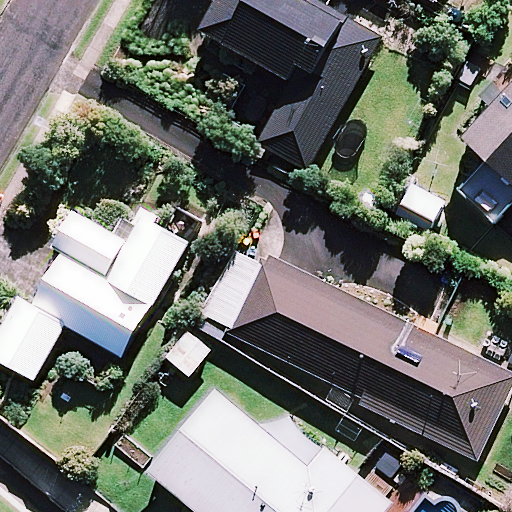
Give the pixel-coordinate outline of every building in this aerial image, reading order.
[(219,0),(199,35),(290,86),(257,145),(307,173),(383,38),(315,0),(219,0)] [(511,88),(463,141),(511,186),(511,88)] [(445,203),(406,182),(390,210),(429,232),(445,203)] [(189,245),(144,219),(127,248),(74,217),(40,276),(51,282),(36,308),(24,302),(0,342),(0,362),(34,383),(66,327),(122,359),(189,245)] [(236,331),(268,267),(236,251),(204,316),(236,331)] [(236,331),(234,335),(364,398),(361,405),(479,462),(511,394),(511,372),(273,257),(268,267),(236,331)] [(214,357),(193,335),(168,359),(190,381),(214,357)] [(386,511),(394,503),(327,449),(312,467),(217,390),(148,474),(195,511),(386,511)]
